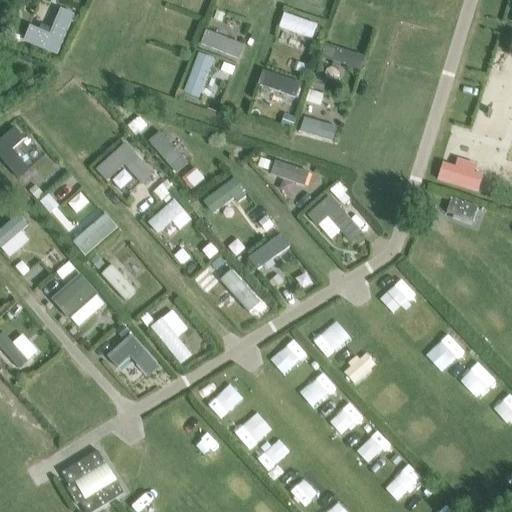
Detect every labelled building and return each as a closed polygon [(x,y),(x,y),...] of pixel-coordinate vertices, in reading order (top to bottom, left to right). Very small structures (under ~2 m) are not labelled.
[(60,8),(49,33),(29,25),(22,41),(57,56),(75,14),(60,8)] [(278,28),(312,39),(318,24),(283,12),(278,28)] [(80,32),(115,48),(122,33),(87,17),(80,32)] [(237,64),(244,46),(206,31),(199,49),(237,64)] [(323,58),(360,71),(365,58),(328,44),(323,58)] [(183,92),(199,98),(214,59),(198,53),(183,92)] [(259,86),(298,97),(303,82),(264,71),(259,86)] [(313,78),(301,133),(334,140),(337,127),(318,122),(327,81),(313,78)] [(375,119),(417,132),(423,115),(380,102),(375,119)] [(0,136),(0,158),(14,176),(25,167),(12,151),(25,141),(14,126),(0,136)] [(177,172),(189,162),(160,130),(148,141),(177,172)] [(130,141),(97,171),(107,182),(125,165),(142,184),(156,170),(130,141)] [(309,173),(276,161),(271,175),(304,187),(309,173)] [(485,170),(458,161),(455,168),(442,164),(437,181),(478,194),(485,170)] [(202,206),(212,219),(244,196),(234,183),(202,206)] [(330,197),(308,216),(318,227),(329,218),(351,243),(362,234),(330,197)] [(175,198),(148,222),(167,243),(194,219),(175,198)] [(451,199),(447,213),(473,222),(478,209),(451,199)] [(86,257),(118,228),(99,207),(78,226),(83,231),(72,242),(86,257)] [(281,231),(251,254),(261,267),(291,244),(281,231)] [(111,263),(100,273),(127,302),(137,292),(111,263)] [(249,312),(261,301),(230,267),(218,278),(249,312)] [(77,328),(106,302),(81,275),(53,301),(77,328)] [(178,365),(192,355),(178,336),(188,329),(173,308),(150,325),(178,365)] [(328,356),(345,341),(330,324),(313,339),(328,356)] [(0,354),(17,372),(40,351),(22,332),(13,341),(3,331),(0,333),(0,354)] [(447,333),(432,350),(450,367),(465,350),(447,333)] [(203,355),(215,348),(208,336),(196,343),(203,355)] [(147,377),(158,367),(132,337),(108,358),(118,368),(130,357),(147,377)] [(355,388),(378,368),(362,350),(339,371),(355,388)] [(71,387),(79,380),(63,363),(34,391),(68,427),(90,407),(71,387)] [(316,378),(305,386),(315,400),(326,392),(316,378)] [(215,388),(202,398),(213,412),(226,402),(215,388)] [(338,390),(329,399),(343,415),(353,406),(338,390)] [(184,406),(168,422),(185,439),(201,422),(184,406)] [(340,430),(354,444),(369,429),(355,415),(340,430)] [(374,432),(360,452),(378,465),(393,445),(374,432)] [(214,464),(229,452),(216,434),(200,446),(214,464)] [(99,452),(62,474),(70,487),(67,489),(76,505),(79,503),(84,511),(94,511),(124,494),(99,452)] [(241,467),(229,481),(244,494),(256,480),(241,467)] [(413,501),(422,486),(407,477),(398,492),(413,501)] [(165,493),(149,502),(154,511),(161,511),(173,506),(165,493)] [(267,496),(255,511),(282,511),(285,509),(267,496)]
